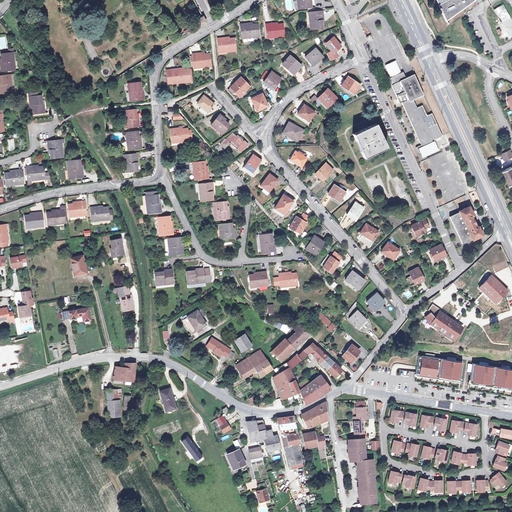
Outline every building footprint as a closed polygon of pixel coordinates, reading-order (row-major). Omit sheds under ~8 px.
[(299,0),(300,8),(312,7),(311,0),(299,0)] [(445,1),(440,4),(447,19),(453,16),(452,15),(459,11),(458,10),(467,6),(466,4),(474,0),(446,0),(447,2),(446,2),(445,1)] [(504,4),(494,9),(502,23),(511,17),(504,4)] [(310,29),(323,28),(322,22),(320,22),(320,19),(323,19),(322,10),(309,11),(310,20),(309,20),(310,29)] [(197,20),(200,27),(207,23),(203,16),(197,20)] [(266,35),(276,34),(276,36),(285,35),(284,23),(278,23),(278,25),(275,25),(274,22),(265,23),(266,35)] [(241,36),(250,35),(250,36),(259,36),(258,23),(252,23),(252,25),(249,26),(248,23),(239,23),(241,36)] [(327,52),(330,58),(337,55),(334,51),(333,49),(340,43),(333,35),(326,42),(332,49),(327,52)] [(218,50),(228,50),(228,51),(237,50),(235,37),(230,38),(230,40),(227,40),(226,37),(217,38),(218,50)] [(306,56),(312,63),(322,55),(315,47),(306,56)] [(2,58),(4,58),(4,61),(2,61),(2,71),(15,70),(14,60),(16,60),(15,51),(2,52),(2,58)] [(193,66),(198,65),(203,65),(203,66),(212,65),(211,53),(205,53),(205,55),(202,55),(202,53),(192,54),(192,59),(193,66)] [(293,72),(300,64),(289,55),(282,63),(293,72)] [(395,63),(389,66),(393,75),(399,72),(395,63)] [(172,82),(181,81),(182,82),(191,81),(190,69),(183,69),(183,71),(180,71),(180,68),(171,69),(166,69),(167,82),(172,81),(172,82)] [(274,87),(281,77),(271,70),(264,80),(274,87)] [(389,77),(398,98),(402,96),(404,100),(402,101),(416,132),(420,131),(421,134),(418,136),(421,144),(418,145),(416,146),(419,151),(421,150),(423,155),(437,148),(434,141),(433,141),(432,139),(442,134),(432,113),(427,115),(422,104),(418,107),(414,98),(424,94),(414,73),(406,77),(403,70),(399,72),(393,75),(389,77)] [(1,84),(0,83),(0,92),(11,92),(11,83),(13,83),(12,74),(0,74),(0,80),(1,81),(1,84)] [(242,74),(240,76),(248,84),(250,82),(242,74)] [(240,75),(230,85),(239,94),(249,84),(248,84),(240,76),(240,75)] [(343,83),(355,91),(360,83),(349,75),(343,83)] [(139,86),(140,86),(140,80),(128,81),(128,90),(130,90),(131,99),(144,98),(143,89),(139,89),(139,86)] [(328,104),(336,95),(327,86),(319,95),(328,104)] [(30,104),(32,104),(33,113),(45,112),(44,103),(41,103),(41,100),(42,100),(42,94),(40,94),(40,91),(35,92),(35,95),(29,95),(30,104)] [(262,92),(251,97),(257,109),(268,104),(262,92)] [(207,111),(214,102),(204,94),(197,102),(207,111)] [(315,105),(318,103),(313,96),(310,99),(315,105)] [(299,113),(304,116),(305,115),(312,119),(317,111),(306,103),(299,113)] [(127,126),(139,125),(138,116),(134,116),(134,113),(136,113),(135,107),(123,108),(124,117),(126,117),(127,126)] [(222,132),(229,123),(223,119),(224,118),(219,113),(211,124),(222,132)] [(297,138),(303,128),(289,120),(283,129),(297,138)] [(364,156),(387,146),(376,122),(353,132),(364,156)] [(171,140),(180,140),(180,141),(190,140),(189,127),(183,128),(183,130),(179,130),(179,127),(170,128),(171,140)] [(127,139),(128,139),(129,148),(142,147),(141,137),(138,138),(137,134),(139,134),(138,129),(126,130),(127,139)] [(238,146),(237,147),(240,150),(248,143),(245,139),(244,140),(237,133),(235,135),(232,132),(225,138),(220,142),(224,146),(229,141),(230,142),(232,140),(238,146)] [(49,149),(52,149),(52,152),(51,152),(51,158),(64,157),(63,148),(61,148),(60,139),(48,140),(49,149)] [(124,162),(125,171),(138,170),(137,164),(136,164),(135,161),(138,161),(137,151),(125,153),(126,162),(124,162)] [(301,165),(305,159),(304,157),(297,152),(295,151),(290,157),(301,165)] [(511,158),(511,152),(511,151),(503,155),(506,162),(511,158)] [(244,165),(252,171),(261,158),(253,152),(244,165)] [(193,169),(195,169),(196,177),(208,176),(208,168),(204,168),(204,164),(205,164),(205,158),(192,159),(193,169)] [(71,178),(83,177),(83,168),(79,168),(79,165),(81,164),(80,159),(68,160),(69,169),(70,169),(71,178)] [(316,171),(324,179),(333,169),(326,161),(316,171)] [(27,179),(36,178),(36,179),(46,178),(44,165),(38,166),(39,168),(35,168),(35,165),(26,166),(27,179)] [(511,182),(511,168),(511,165),(502,169),(509,184),(511,182)] [(6,185),(15,184),(15,183),(24,182),(23,169),(13,170),(14,173),(10,173),(10,172),(5,172),(6,185)] [(260,184),(264,186),(262,189),(267,193),(278,179),(269,172),(260,184)] [(201,189),(200,190),(201,199),(213,198),(213,192),(211,192),(211,188),(213,188),(213,180),(201,181),(201,189)] [(340,199),(346,190),(334,183),(329,191),(340,199)] [(146,202),(147,202),(148,211),(161,210),(159,197),(158,197),(157,192),(156,192),(146,193),(145,193),(146,202)] [(275,206),(284,212),(293,200),(283,193),(275,206)] [(216,218),(228,217),(228,208),(225,209),(225,205),(226,205),(226,199),(213,200),(214,210),(216,209),(216,218)] [(348,212),(356,218),(364,206),(356,200),(348,212)] [(70,216),(79,215),(79,214),(87,213),(86,201),(77,202),(77,204),(74,205),(74,203),(68,204),(70,216)] [(462,242),(472,237),(473,239),(482,234),(478,225),(476,226),(471,215),(473,214),(468,205),(458,209),(459,211),(449,215),(462,242)] [(92,219),(98,219),(98,217),(101,216),(101,220),(110,219),(109,210),(109,206),(104,207),(100,207),(100,206),(91,207),(92,219)] [(48,224),(57,223),(57,222),(66,221),(65,209),(56,209),(56,212),(52,212),(52,211),(47,212),(48,224)] [(26,228),(35,227),(35,225),(44,224),(43,212),(34,213),(34,216),(30,216),(30,215),(25,215),(26,228)] [(299,215),(298,217),(306,221),(309,216),(303,213),(301,216),(299,215)] [(158,224),(159,223),(160,233),(172,231),(171,222),(168,222),(168,219),(170,219),(169,214),(156,215),(158,224)] [(290,225),(300,231),(306,221),(298,217),(296,215),(290,225)] [(425,218),(419,221),(424,232),(425,231),(423,227),(428,224),(425,218)] [(222,239),(234,239),(234,230),(231,230),(230,227),(231,227),(231,220),(219,221),(220,231),(221,231),(222,239)] [(360,228),(362,230),(362,231),(373,238),(379,229),(367,221),(366,222),(365,221),(360,228)] [(421,233),(424,232),(419,221),(411,225),(416,235),(421,233)] [(268,249),(275,249),(274,240),(271,240),(270,237),(272,237),(272,231),(259,232),(260,241),(261,241),(262,250),(268,249)] [(306,246),(315,252),(323,240),(314,234),(306,246)] [(171,254),(183,252),(183,243),(179,244),(178,240),(180,240),(180,235),(167,236),(168,245),(170,245),(171,254)] [(111,247),(110,247),(111,256),(121,254),(120,246),(122,245),(120,238),(110,240),(111,247)] [(382,250),(393,258),(400,248),(388,240),(382,250)] [(435,259),(446,254),(440,243),(430,248),(435,259)] [(323,265),(332,271),(339,260),(330,254),(323,265)] [(12,268),(23,266),(22,262),(27,261),(26,255),(11,258),(12,268)] [(75,274),(87,271),(83,255),(71,258),(75,274)] [(505,258),(492,264),(495,271),(508,265),(505,258)] [(187,282),(196,281),(196,279),(210,278),(209,267),(204,267),(204,266),(195,267),(195,270),(191,270),(191,269),(186,269),(187,282)] [(415,283),(424,278),(418,266),(409,271),(411,274),(415,282),(415,283)] [(156,284),(165,283),(165,281),(174,280),(172,267),(163,268),(163,271),(160,272),(160,270),(154,271),(156,284)] [(249,285),(259,284),(258,282),(267,282),(266,269),(257,270),(258,273),(254,273),(254,272),(248,272),(249,285)] [(358,287),(365,279),(352,269),(345,278),(358,287)] [(279,283),(289,283),(289,284),(298,283),(297,271),(291,271),(291,273),(287,273),(287,270),(278,271),(278,275),(279,281),(279,283)] [(410,284),(415,282),(411,274),(406,277),(410,284)] [(507,289),(491,274),(486,279),(479,285),(495,301),(507,289)] [(459,276),(453,282),(455,283),(456,285),(462,279),(459,276)] [(462,279),(456,285),(458,287),(460,288),(466,283),(462,279)] [(32,289),(23,291),(26,305),(19,306),(21,316),(32,314),(30,304),(35,303),(35,301),(32,289)] [(122,310),(132,308),(129,290),(118,292),(122,310)] [(374,307),(384,298),(376,290),(367,299),(374,307)] [(442,309),(433,302),(428,309),(430,310),(437,315),(440,311),(442,309)] [(0,319),(9,318),(9,319),(14,318),(13,311),(8,312),(7,307),(3,308),(0,309),(0,319)] [(71,317),(83,315),(84,321),(91,319),(89,307),(70,310),(71,317)] [(358,325),(366,316),(357,308),(349,316),(358,325)] [(333,329),(336,325),(317,309),(314,313),(333,329)] [(196,310),(186,316),(195,330),(205,324),(200,316),(196,311),(196,310)] [(432,323),(445,332),(453,337),(461,326),(440,311),(437,315),(430,310),(425,316),(431,324),(432,323)] [(295,331),(285,341),(281,344),(279,342),(269,350),(279,361),(310,331),(306,328),(303,326),(300,325),(296,323),(290,326),(295,331)] [(240,350),(251,343),(244,333),(234,340),(240,350)] [(211,338),(206,346),(213,351),(213,350),(221,355),(221,354),(226,357),(226,356),(229,351),(230,350),(211,338)] [(312,341),(297,355),(301,359),(305,355),(308,352),(316,345),(312,341)] [(343,354),(350,360),(359,349),(352,343),(343,354)] [(312,356),(319,362),(326,354),(316,345),(308,352),(312,356)] [(249,361),(237,368),(243,376),(256,368),(260,374),(271,367),(260,349),(251,355),(247,357),(249,361)] [(426,354),(419,353),(416,367),(416,372),(460,378),(463,360),(456,359),(456,356),(451,355),(451,358),(431,355),(431,352),(426,352),(426,354)] [(333,361),(326,354),(319,362),(319,363),(325,368),(333,361)] [(301,359),(297,355),(288,363),(290,367),(295,363),(299,360),(301,359)] [(249,361),(247,357),(235,365),(237,368),(249,361)] [(471,369),(470,379),(511,385),(511,366),(509,367),(510,364),(505,363),(505,366),(484,363),(485,360),(480,359),(479,362),(472,361),(472,362),(468,362),(467,369),(471,369)] [(342,369),(333,361),(325,368),(333,376),(340,369),(341,370),(342,369)] [(115,380),(126,381),(134,381),(135,362),(126,362),(126,366),(124,366),(115,366),(113,380),(115,380)] [(282,398),(292,393),(287,383),(294,380),(291,373),(289,374),(287,370),(284,371),(283,369),(274,376),(273,377),(282,398)] [(318,374),(308,383),(301,387),(300,388),(298,390),(303,399),(304,403),(305,403),(318,396),(330,388),(325,382),(326,381),(323,377),(322,378),(318,374)] [(300,386),(301,387),(308,383),(304,379),(298,383),(300,386)] [(287,383),(292,393),(295,392),(300,400),(303,399),(298,390),(295,382),(294,380),(287,383)] [(161,391),(168,411),(177,407),(170,387),(161,391)] [(106,389),(106,398),(123,397),(122,388),(106,389)] [(134,406),(135,396),(134,396),(125,396),(124,412),(130,413),(131,406),(134,406)] [(107,400),(108,416),(115,415),(121,415),(120,399),(107,400)] [(324,400),(314,406),(321,420),(327,418),(324,400)] [(358,433),(365,432),(364,419),(369,418),(368,414),(367,414),(366,405),(357,406),(358,419),(354,419),(355,433),(358,433)] [(308,426),(321,420),(314,406),(301,413),(301,414),(308,426)] [(398,423),(399,420),(399,419),(403,420),(405,412),(393,410),(391,421),(398,423)] [(410,425),(416,426),(418,414),(407,412),(406,420),(410,421),(409,422),(410,422),(410,425)] [(221,414),(216,418),(220,424),(224,422),(226,421),(226,420),(222,414),(221,414)] [(300,445),(299,442),(301,442),(297,426),(295,426),(292,415),(277,417),(280,428),(281,433),(289,464),(302,461),(298,445),(300,445)] [(429,425),(433,425),(435,417),(426,416),(423,415),(421,427),(428,428),(428,425),(429,425)] [(262,418),(254,419),(257,438),(264,437),(271,435),(271,429),(264,431),(262,420),(262,418)] [(440,430),(446,431),(448,420),(437,418),(436,426),(439,426),(439,427),(440,427),(440,430)] [(257,438),(254,419),(246,419),(250,440),(257,438)] [(220,424),(222,428),(229,424),(226,420),(226,421),(224,422),(220,424)] [(459,431),(459,430),(463,431),(465,423),(453,421),(451,432),(458,433),(458,431),(459,431)] [(469,435),(476,436),(478,425),(467,423),(465,431),(469,432),(469,433),(470,433),(469,435)] [(502,437),(503,437),(511,438),(511,431),(502,429),(502,431),(494,429),(493,433),(501,435),(502,436),(502,437)] [(305,448),(319,445),(318,437),(317,434),(316,431),(303,433),(305,448)] [(271,435),(264,437),(264,438),(267,450),(280,447),(277,434),(271,435)] [(188,435),(182,440),(197,460),(203,455),(188,435)] [(321,437),(318,437),(319,445),(326,444),(325,436),(321,437)] [(366,442),(365,438),(358,438),(351,438),(351,443),(349,443),(350,455),(352,455),(352,460),(359,459),(359,464),(358,464),(359,476),(361,476),(361,480),(362,485),(359,485),(360,498),(363,498),(363,502),(377,501),(376,497),(375,497),(374,485),(376,484),(375,480),(373,480),(372,463),(374,463),(373,458),(366,459),(366,454),(364,454),(363,442),(366,442)] [(392,452),(400,454),(401,451),(404,452),(406,444),(400,442),(395,440),(392,452)] [(504,456),(505,453),(507,454),(511,446),(500,442),(498,446),(499,447),(497,453),(504,456)] [(409,455),(417,457),(420,445),(415,444),(415,445),(409,443),(407,451),(410,452),(409,455)] [(251,461),(261,458),(257,446),(247,449),(251,461)] [(430,459),(431,457),(434,457),(436,450),(430,448),(430,447),(425,446),(422,457),(430,459)] [(229,454),(234,467),(245,462),(239,449),(229,454)] [(440,461),(447,462),(450,451),(445,450),(445,451),(439,449),(437,457),(440,458),(440,461)] [(461,462),(465,463),(466,455),(460,454),(460,453),(455,452),(452,463),(460,465),(461,462)] [(472,455),(466,455),(465,463),(469,463),(469,466),(477,465),(477,454),(471,454),(472,455)] [(496,462),(494,467),(505,471),(508,464),(505,463),(506,459),(499,456),(497,462),(496,462)] [(254,475),(260,474),(261,477),(266,476),(264,465),(253,467),(254,475)] [(389,482),(397,484),(397,481),(401,482),(403,474),(397,473),(397,472),(392,471),(389,482)] [(499,485),(501,487),(507,482),(500,473),(496,476),(496,477),(491,480),(496,487),(499,485)] [(407,487),(414,488),(417,477),(412,476),(412,477),(405,475),(404,483),(407,484),(407,487)] [(432,490),(432,482),(426,480),(427,479),(422,478),(419,489),(426,491),(427,489),(432,490)] [(245,482),(246,490),(257,487),(255,480),(245,482)] [(478,481),(478,492),(486,492),(485,489),(489,489),(489,481),(483,481),(483,480),(478,481)] [(438,482),(432,482),(432,490),(436,490),(436,492),(444,492),(443,481),(438,481),(438,482)] [(457,490),(460,490),(460,482),(453,482),(453,481),(448,482),(449,493),(457,493),(457,490)] [(466,482),(460,482),(460,490),(463,490),(463,493),(471,492),(471,481),(466,481),(466,482)] [(258,484),(259,489),(257,490),(260,502),(269,499),(265,482),(258,484)] [(306,495),(308,502),(315,499),(313,493),(306,495)] [(298,506),(300,511),(301,511),(307,510),(304,503),(298,506)]
